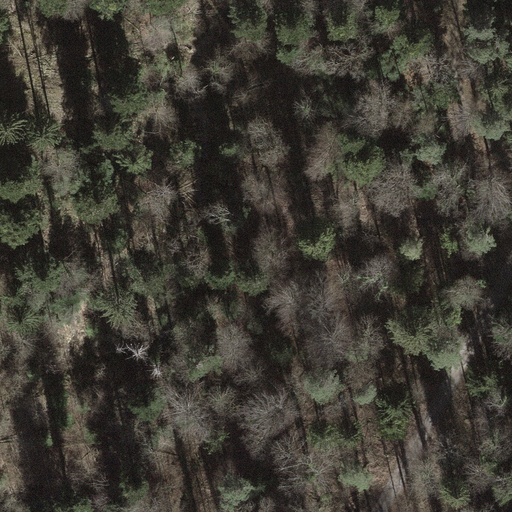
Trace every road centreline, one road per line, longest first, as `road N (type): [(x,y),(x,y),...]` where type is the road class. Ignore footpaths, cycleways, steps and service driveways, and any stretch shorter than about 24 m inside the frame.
road 1 (track): [(376,511),(511,269)]
road 2 (track): [(511,164),(470,119),(459,68),(460,0)]
